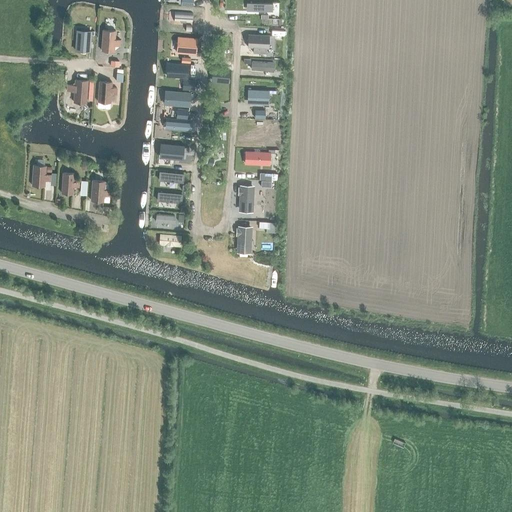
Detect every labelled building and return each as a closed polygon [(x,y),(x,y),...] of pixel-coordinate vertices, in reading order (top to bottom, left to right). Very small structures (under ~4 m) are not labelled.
[(244,3),(244,11),(270,13),(270,5),(244,3)] [(173,15),(172,25),(190,26),(191,17),(173,15)] [(77,30),(75,50),(89,51),(90,31),(77,30)] [(101,51),(113,52),(114,46),(119,46),(120,40),(114,39),(115,31),(103,30),(101,51)] [(269,36),(248,35),(247,47),(253,47),(253,53),(259,53),(260,47),(268,48),(269,36)] [(178,38),(177,52),(195,53),(196,39),(178,38)] [(265,70),(265,71),(273,72),(273,63),(252,61),(251,70),(265,70)] [(168,64),(167,76),(187,78),(188,66),(168,64)] [(212,81),(227,82),(229,70),(213,69),(212,81)] [(87,80),(75,79),(75,85),(67,85),(67,91),(74,92),(73,102),(86,103),(87,80)] [(183,89),(194,90),(194,81),(183,80),(183,89)] [(111,82),(99,81),(98,102),(110,103),(111,94),(116,95),(117,88),(111,88),(111,82)] [(248,90),(248,97),(250,97),(249,104),(268,104),(268,91),(248,90)] [(164,103),(164,104),(189,106),(190,94),(165,91),(165,92),(166,92),(165,103),(164,103)] [(187,110),(177,110),(177,117),(187,118),(187,110)] [(255,110),(254,118),(264,118),(265,110),(255,110)] [(218,131),(212,132),(216,151),(222,150),(218,131)] [(160,143),(160,144),(163,144),(162,158),(182,160),(182,152),(188,152),(189,148),(183,147),(183,146),(184,146),(184,145),(160,143)] [(250,152),(249,163),(269,164),(270,153),(250,152)] [(32,186),(44,187),(44,181),(50,181),(50,175),(45,174),(45,166),(33,165),(32,186)] [(63,172),(61,193),(72,194),(73,187),(78,187),(79,182),(73,182),(74,173),(63,172)] [(159,172),(158,180),(171,181),(171,182),(173,182),(183,183),(183,174),(159,172)] [(91,201),(103,202),(103,196),(109,196),(109,190),(104,189),(104,181),(92,180),(91,201)] [(240,206),(240,210),(251,211),(251,206),(252,186),(241,186),(241,187),(241,193),(240,206)] [(158,192),(157,200),(170,202),(172,202),(181,203),(182,194),(158,192)] [(178,218),(157,216),(155,228),(177,231),(178,222),(178,218)] [(259,222),(259,228),(266,228),(266,232),(274,232),(275,222),(269,222),(259,222)] [(238,246),(238,251),(249,252),(249,247),(250,227),(239,227),(239,228),(239,234),(238,246)] [(160,234),(159,244),(180,246),(181,236),(160,234)]
